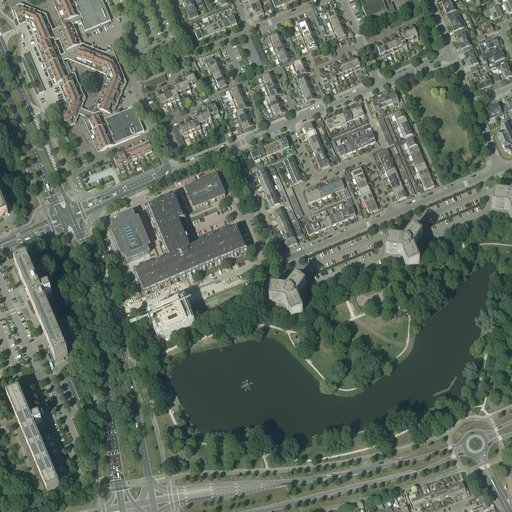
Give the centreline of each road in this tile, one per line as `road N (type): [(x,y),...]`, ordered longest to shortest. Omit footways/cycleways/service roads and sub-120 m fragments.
road 1 (tertiary): [(463,441),(358,473),(182,496)]
road 2 (secondary): [(147,474),(126,361),(73,217)]
road 3 (secondary): [(62,222),(94,321),(116,475)]
road 4 (tertiary): [(262,511),(467,453)]
road 5 (residential): [(136,205),(104,224),(139,308),(206,285)]
road 6 (secondary): [(70,210),(0,42)]
road 7 (residential): [(391,214),(366,156),(313,176),(289,123)]
road 8 (residential): [(39,378),(50,378),(76,442),(59,449),(30,379)]
road 9 (secondary): [(0,78),(59,215)]
road 10 (residential): [(245,219),(219,174),(136,205)]
road 11 (residential): [(279,257),(391,214)]
